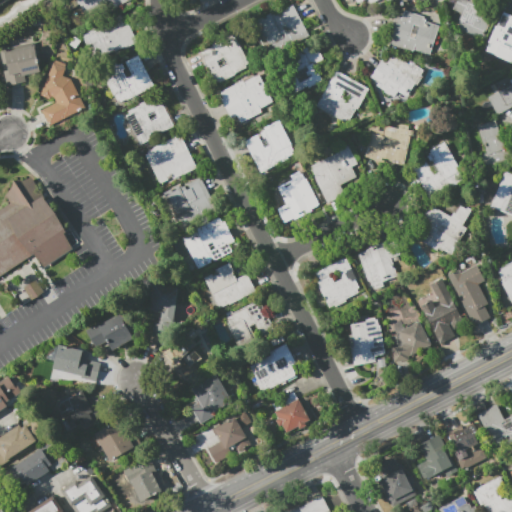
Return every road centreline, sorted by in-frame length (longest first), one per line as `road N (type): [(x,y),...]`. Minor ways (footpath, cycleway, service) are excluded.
road 1 (residential): [(160,0),(166,39),(359,428)]
road 2 (secondary): [(511,345),(365,416),(359,428)]
road 3 (secondary): [(359,428),(372,431),(511,358)]
road 4 (residential): [(208,511),(135,378)]
road 5 (secondary): [(330,444),(318,442),(216,494),(208,511)]
road 6 (secondary): [(208,511),(261,491),(325,455),(330,444)]
road 7 (residential): [(276,260),(396,201)]
